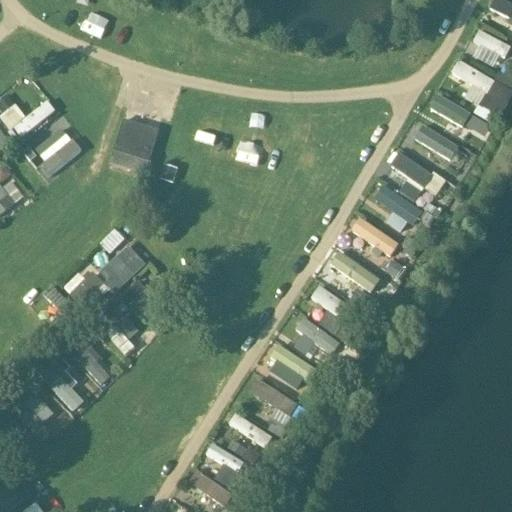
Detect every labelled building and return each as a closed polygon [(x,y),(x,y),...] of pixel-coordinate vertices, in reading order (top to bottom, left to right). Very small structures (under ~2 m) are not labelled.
[(494,0),(486,12),(511,29),(511,4),(505,0),(494,0)] [(511,71),(511,68),(511,48),(478,32),(472,43),(480,47),(476,54),(511,71)] [(482,107),(494,80),(456,63),(451,76),(471,85),(465,100),(482,107)] [(0,111),(2,114),(14,105),(6,94),(0,98),(0,111)] [(462,129),(470,115),(437,96),(429,109),(462,129)] [(25,119),(15,106),(1,117),(20,140),(55,112),(46,101),(25,119)] [(158,133),(124,122),(111,164),(145,175),(158,133)] [(451,164),(460,149),(422,126),(413,141),(451,164)] [(65,131),(28,157),(45,181),(82,156),(65,131)] [(0,155),(10,148),(0,132),(0,155)] [(399,153),(390,167),(435,198),(445,184),(399,153)] [(0,185),(0,213),(24,198),(13,182),(2,189),(0,185)] [(402,236),(419,213),(383,187),(373,199),(394,214),(386,224),(402,236)] [(376,261),(391,240),(361,219),(347,240),(376,261)] [(99,245),(109,255),(124,241),(114,231),(99,245)] [(98,275),(117,294),(146,265),(128,246),(98,275)] [(342,320),(350,308),(319,287),(311,299),(342,320)] [(142,317),(154,308),(142,293),(131,302),(142,317)] [(121,311),(101,328),(121,352),(141,335),(121,311)] [(301,321),(295,331),(302,335),(294,349),(326,367),(340,342),(301,321)] [(308,384),(316,374),(278,345),(270,356),(308,384)] [(101,387),(113,376),(89,350),(77,361),(101,387)] [(52,387),(62,370),(51,364),(41,380),(52,387)] [(66,373),(50,388),(73,414),(85,403),(73,391),(78,387),(66,373)] [(243,407),(288,420),(294,399),(250,385),(243,407)] [(18,414),(41,441),(61,424),(39,397),(18,414)] [(234,415),(228,426),(266,449),(273,438),(234,415)] [(212,444),(206,455),(236,473),(243,462),(212,444)] [(218,503),(225,492),(195,471),(187,482),(218,503)] [(0,487),(0,510),(2,511),(4,511),(15,498),(0,487)]
